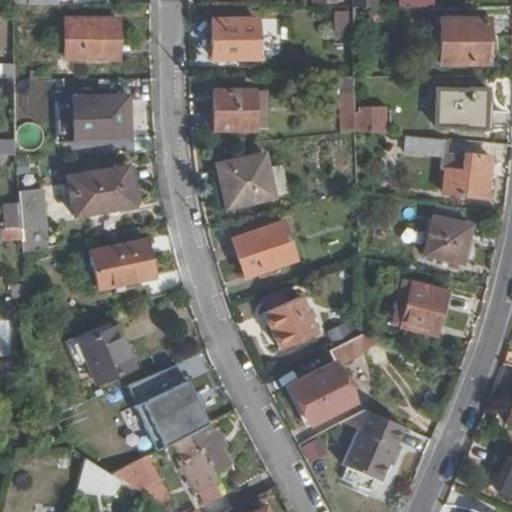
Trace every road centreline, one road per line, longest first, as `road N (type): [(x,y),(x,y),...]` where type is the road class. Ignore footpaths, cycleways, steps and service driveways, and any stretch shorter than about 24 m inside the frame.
road 1 (residential): [(170,0),(174,154),(196,255),(238,371),(312,511)]
road 2 (residential): [(419,511),(491,338),(511,258)]
